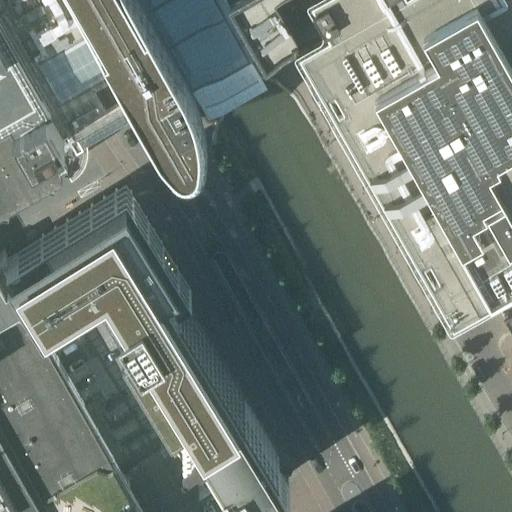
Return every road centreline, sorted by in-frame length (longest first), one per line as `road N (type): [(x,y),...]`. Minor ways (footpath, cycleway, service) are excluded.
road 1 (tertiary): [(355,474),(230,255),(184,197),(151,172)]
road 2 (tertiary): [(151,172),(330,491)]
road 3 (tertiary): [(151,172),(50,0)]
